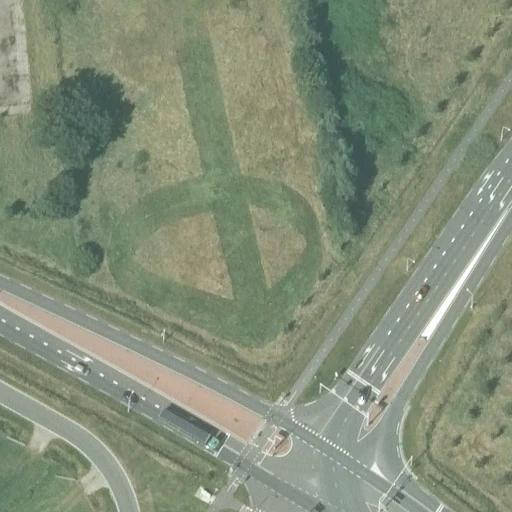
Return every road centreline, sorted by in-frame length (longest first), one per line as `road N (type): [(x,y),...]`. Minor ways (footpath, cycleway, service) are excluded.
road 1 (primary): [(315,442),(0,280)]
road 2 (primary): [(0,320),(291,484)]
road 3 (tertiary): [(510,206),(407,321),(315,442)]
road 4 (tertiary): [(357,469),(510,206)]
road 5 (unclassified): [(0,391),(100,455),(120,483),(127,511)]
